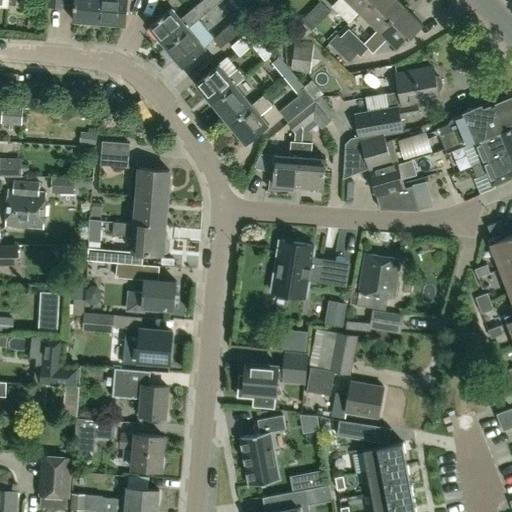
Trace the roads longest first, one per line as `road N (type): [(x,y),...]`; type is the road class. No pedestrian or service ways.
road 1 (residential): [(196,511),(220,209)]
road 2 (residential): [(220,209),(205,155),(143,81),(98,60),(0,51)]
road 3 (residential): [(511,188),(426,220),(220,209)]
